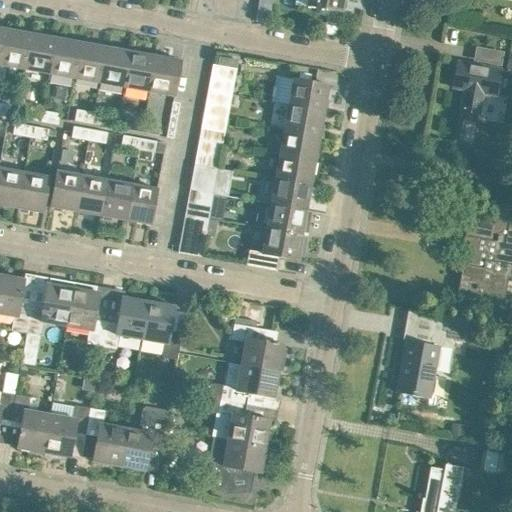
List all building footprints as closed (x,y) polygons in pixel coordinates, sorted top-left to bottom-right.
[(341,13),(343,0),(306,0),(306,7),(341,13)] [(0,65),(24,70),(31,35),(6,30),(0,63),(0,65)] [(49,74),(56,39),(31,35),(24,70),(49,74)] [(74,79),(80,43),(56,39),(49,74),(74,79)] [(99,83),(105,48),(80,43),(74,79),(99,83)] [(124,88),(130,52),(105,48),(99,83),(124,88)] [(148,92),(155,57),(130,52),(124,88),(148,92)] [(174,97),(181,61),(155,57),(148,92),(174,97)] [(495,94),(499,70),(457,62),(452,88),(464,90),(460,111),(478,114),(482,92),(495,94)] [(233,83),(236,69),(212,65),(210,78),(233,83)] [(231,95),(233,83),(210,78),(208,91),(231,95)] [(323,111),(328,86),(293,79),(288,105),(323,111)] [(229,108),(231,95),(208,91),(205,103),(229,108)] [(0,115),(8,117),(10,105),(0,103),(0,115)] [(227,120),(229,108),(205,103),(203,116),(227,120)] [(319,136),(323,111),(288,105),(284,130),(319,136)] [(40,122),(42,111),(26,108),(24,119),(40,122)] [(91,124),(93,113),(76,110),(74,121),(91,124)] [(57,126),(59,114),(42,111),(40,122),(57,126)] [(108,127),(110,116),(93,113),(91,124),(108,127)] [(224,132),(227,120),(203,116),(201,128),(224,132)] [(140,133),(143,122),(126,119),(124,130),(140,133)] [(158,136),(160,125),(143,122),(140,133),(158,136)] [(29,138),(31,127),(14,124),(12,135),(29,138)] [(46,141),(48,130),(31,127),(29,138),(46,141)] [(88,141),(90,130),(73,127),(71,138),(88,141)] [(222,145),(224,132),(201,128),(198,140),(222,145)] [(105,144),(107,133),(90,130),(88,141),(105,144)] [(314,161),(319,136),(284,130),(279,155),(314,161)] [(138,150),(140,139),(123,136),(121,147),(138,150)] [(155,153),(157,142),(140,139),(138,150),(155,153)] [(220,157),(222,145),(198,140),(196,153),(220,157)] [(217,170),(220,157),(196,153),(194,165),(217,170)] [(310,186),(314,161),(279,155),(275,179),(310,186)] [(215,182),(217,170),(194,165),(192,178),(215,182)] [(0,205),(17,209),(23,173),(0,169),(0,205)] [(75,212),(81,176),(56,172),(49,207),(75,212)] [(42,213),(49,178),(23,173),(17,209),(42,213)] [(100,216),(106,181),(81,176),(75,212),(100,216)] [(213,194),(215,182),(192,178),(189,190),(213,194)] [(314,189),(310,188),(310,186),(275,179),(270,204),(305,211),(307,202),(312,203),(314,189)] [(125,220),(131,185),(106,181),(100,216),(125,220)] [(150,225),(157,190),(137,186),(131,185),(125,220),(150,225)] [(211,207),(213,194),(189,190),(187,203),(211,207)] [(208,219),(211,207),(187,203),(185,215),(208,219)] [(301,235),(305,211),(270,204),(266,229),(301,235)] [(206,232),(208,219),(185,215),(182,227),(206,232)] [(511,222),(491,219),(472,216),(468,237),(464,236),(458,266),(466,267),(460,302),(480,306),(496,309),(501,277),(511,278),(511,222)] [(301,237),(301,235),(266,229),(252,226),(246,261),(273,266),(275,257),(296,261),(298,252),(304,253),(307,238),(301,237)] [(201,258),(203,245),(206,232),(182,227),(178,253),(201,258)] [(19,305),(24,280),(0,275),(0,314),(13,317),(11,331),(26,334),(31,307),(19,305)] [(66,327),(73,283),(50,279),(49,285),(46,284),(41,309),(31,307),(26,334),(42,337),(44,323),(66,327)] [(94,318),(99,294),(96,293),(97,287),(73,283),(66,327),(89,331),(87,345),(102,347),(107,321),(94,318)] [(141,340),(148,302),(121,298),(117,322),(107,321),(102,347),(116,350),(119,336),(141,340)] [(170,332),(174,307),(148,302),(141,340),(164,344),(161,358),(176,361),(181,334),(170,332)] [(406,341),(396,393),(416,397),(428,399),(433,371),(446,373),(451,349),(453,338),(463,340),(467,320),(433,314),(430,329),(427,345),(406,341)] [(235,318),(234,324),(255,328),(256,322),(235,318)] [(282,348),(283,345),(275,344),(276,342),(272,341),(274,332),(234,325),(231,340),(244,342),(240,365),(278,372),(282,372),(286,349),(282,348)] [(9,363),(8,369),(12,374),(18,375),(20,365),(9,363)] [(21,365),(19,377),(26,378),(28,366),(21,365)] [(273,398),(278,372),(240,365),(236,388),(215,384),(212,399),(252,406),(254,395),(273,398)] [(0,419),(11,422),(15,396),(0,392),(0,419)] [(44,453),(50,416),(36,413),(38,400),(15,396),(11,422),(21,424),(16,448),(20,449),(20,450),(29,452),(29,451),(44,453)] [(264,447),(269,421),(250,417),(252,406),(212,399),(204,397),(202,412),(217,415),(213,438),(264,447)] [(87,435),(91,409),(75,406),(75,408),(52,404),(50,416),(44,453),(69,458),(74,433),(87,435)] [(160,448),(164,429),(167,412),(144,408),(142,410),(138,432),(126,430),(119,467),(145,471),(149,446),(160,448)] [(119,467),(126,430),(104,426),(106,412),(91,409),(87,435),(96,437),(92,462),(119,467)] [(440,437),(485,445),(488,429),(442,421),(440,437)] [(260,474),(264,447),(213,438),(205,486),(223,495),(226,480),(233,481),(233,480),(243,479),(245,471),(260,474)] [(487,447),(485,459),(497,461),(499,449),(487,447)] [(461,511),(452,510),(460,467),(444,465),(443,470),(430,467),(421,511),(417,511),(415,511),(414,511),(461,511)]
